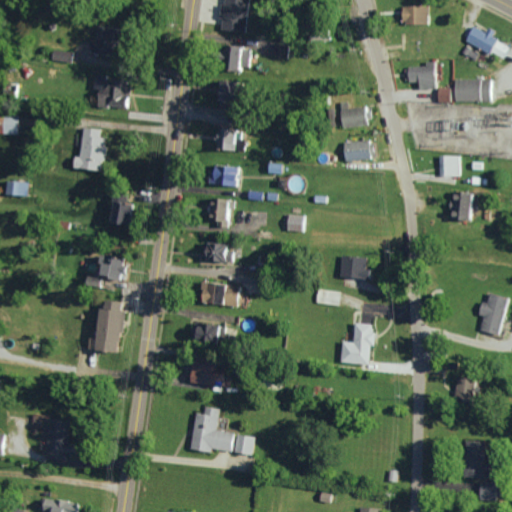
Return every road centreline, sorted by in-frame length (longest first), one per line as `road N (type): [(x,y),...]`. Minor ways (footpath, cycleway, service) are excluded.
road 1 (residential): [(410,511),(410,204),(364,0)]
road 2 (secondary): [(121,511),(192,0)]
